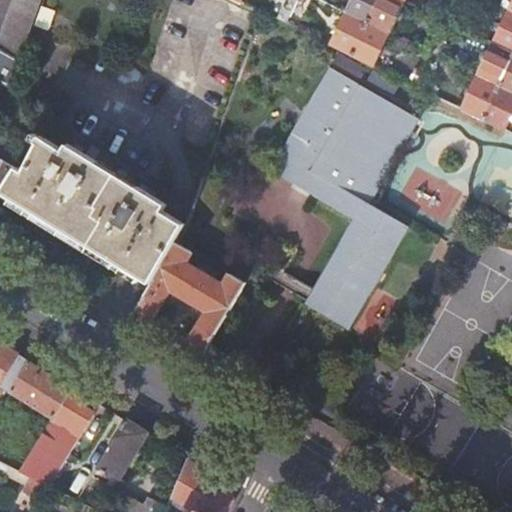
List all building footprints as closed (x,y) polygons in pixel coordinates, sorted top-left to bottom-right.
[(0,83),(8,89),(39,0),(12,0),(0,34),(0,83)] [(352,0),(347,12),(369,22),(379,0),(352,0)] [(379,0),(369,22),(389,32),(403,0),(379,0)] [(495,43),(511,51),(511,10),(495,43)] [(330,47),(352,57),(369,22),(347,12),(330,47)] [(352,57),(372,67),(389,32),(369,22),(352,57)] [(479,76),(500,86),(511,59),(511,51),(495,43),(479,76)] [(152,283),(175,242),(186,224),(215,144),(68,53),(55,75),(32,62),(17,87),(39,101),(37,105),(43,109),(28,139),(37,144),(24,170),(19,167),(4,192),(152,283)] [(511,59),(500,86),(511,91),(511,59)] [(356,221),(316,291),(309,302),(308,304),(351,328),(409,227),(367,203),(414,119),(332,71),(274,173),(296,185),(300,179),(316,188),(312,194),(356,221)] [(462,112),(483,122),(500,86),(479,76),(462,112)] [(483,122),(504,132),(511,114),(511,91),(500,86),(483,122)] [(0,194),(16,166),(0,156),(0,194)] [(296,185),(312,194),(316,188),(300,179),(296,185)] [(190,342),(205,351),(210,343),(231,308),(246,282),(230,273),(223,285),(215,281),(218,275),(198,264),(195,269),(185,263),(192,251),(175,242),(152,283),(138,309),(153,319),(169,291),(207,312),(190,342)] [(277,284),(284,272),(277,268),(270,280),(277,284)] [(309,302),(316,291),(284,272),(277,284),(309,302)] [(0,387),(1,386),(20,354),(2,344),(0,347),(0,387)] [(53,418),(72,386),(20,354),(1,386),(53,418)] [(84,408),(90,398),(72,386),(53,418),(20,472),(31,477),(46,485),(51,487),(93,414),(84,408)] [(147,433),(125,419),(97,468),(118,481),(147,433)] [(231,484),(188,458),(173,497),(197,511),(227,511),(235,499),(231,484)] [(24,490),(31,477),(20,472),(11,467),(4,480),(24,490)] [(40,498),(46,485),(31,477),(24,490),(40,498)] [(127,502),(121,511),(166,511),(168,508),(149,499),(144,510),(127,502)]
